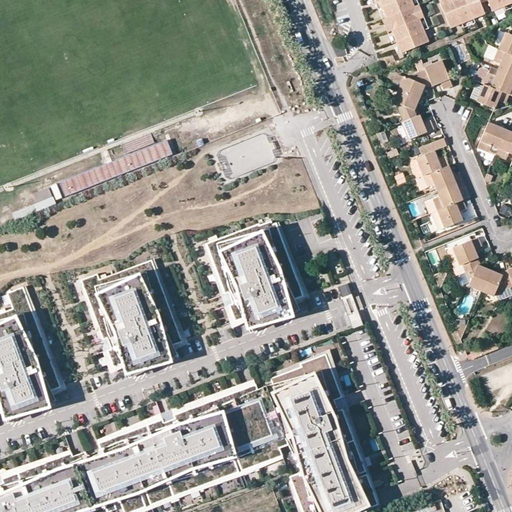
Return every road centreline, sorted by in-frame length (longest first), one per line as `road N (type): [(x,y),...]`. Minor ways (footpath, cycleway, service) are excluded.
road 1 (tertiary): [(297,0),(451,376)]
road 2 (residential): [(511,240),(500,245),(446,112)]
